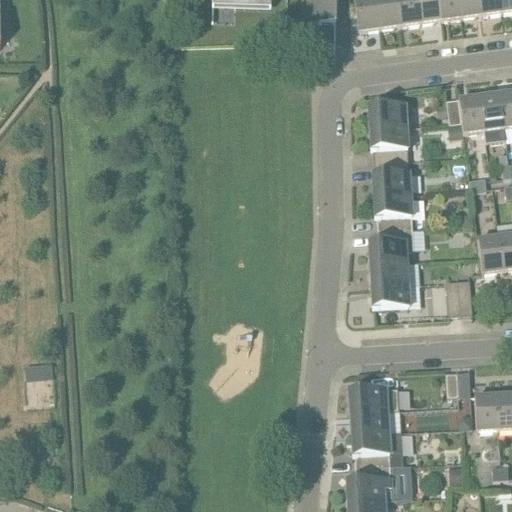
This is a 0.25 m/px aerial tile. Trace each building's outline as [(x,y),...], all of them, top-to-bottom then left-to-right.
[(270,0),(211,0),(212,7),(270,8),(270,0)] [(308,0),(308,28),(334,28),(335,0),(308,0)] [(379,35),(400,33),(395,0),(383,0),(375,1),(379,35)] [(395,0),(400,33),(420,30),(415,0),(395,0)] [(415,0),(420,30),(440,27),(436,0),(415,0)] [(436,0),(440,27),(461,24),(457,0),(436,0)] [(457,0),(461,24),(481,21),(477,0),(457,0)] [(477,0),(481,21),(501,19),(498,0),(477,0)] [(511,0),(498,0),(501,19),(511,17),(511,0)] [(358,38),(379,35),(375,1),(353,4),(358,38)] [(504,135),(511,133),(511,98),(499,100),(504,135)] [(483,137),(504,135),(499,100),(479,103),(483,137)] [(462,140),(483,137),(479,103),(457,106),(460,130),(462,140)] [(460,130),(457,106),(445,108),(448,132),(460,130)] [(368,136),(405,133),(403,112),(367,114),(368,136)] [(373,169),(407,167),(405,133),(368,136),(369,158),(372,158),(373,169)] [(372,203),(409,201),(407,167),(373,169),(373,182),(371,182),(372,203)] [(502,185),(510,184),(508,171),(500,172),(502,185)] [(477,199),(485,198),(484,185),(476,186),(477,199)] [(470,200),(477,199),(476,186),(468,187),(470,200)] [(505,205),(511,204),(511,200),(511,192),(503,193),(505,205)] [(377,237),(411,235),(409,201),(372,203),(373,226),(376,226),(377,237)] [(368,272),(405,270),(404,257),(412,257),(411,235),(377,237),(377,249),(367,250),(368,272)] [(503,278),(511,276),(511,241),(498,243),(503,278)] [(483,280),(503,278),(498,243),(478,246),(476,246),(481,281),(483,281),(483,280)] [(369,293),(406,291),(405,270),(368,272),(369,293)] [(447,323),(459,322),(457,288),(444,289),(447,323)] [(459,322),(471,321),(468,288),(457,288),(459,322)] [(406,291),(369,293),(371,316),(408,314),(406,291)] [(53,367),(27,368),(28,406),(55,405),(53,367)] [(457,404),(469,403),(468,379),(456,380),(457,404)] [(445,405),(457,404),(456,380),(444,381),(445,405)] [(349,420),(385,418),(384,396),(347,398),(349,420)] [(497,437),(511,436),(511,400),(495,402),(497,437)] [(475,439),(497,437),(495,402),(473,403),(475,439)] [(350,441),(387,439),(385,418),(349,420),(350,441)] [(354,475),(389,473),(387,439),(350,441),(351,464),(354,464),(354,475)] [(346,510),(383,508),(382,495),(390,495),(389,473),(354,475),(355,487),(345,488),(346,510)] [(448,490),(461,489),(460,473),(446,474),(448,490)] [(491,487),(499,486),(498,473),(491,474),(491,487)] [(499,486),(507,486),(506,473),(498,473),(499,486)]
